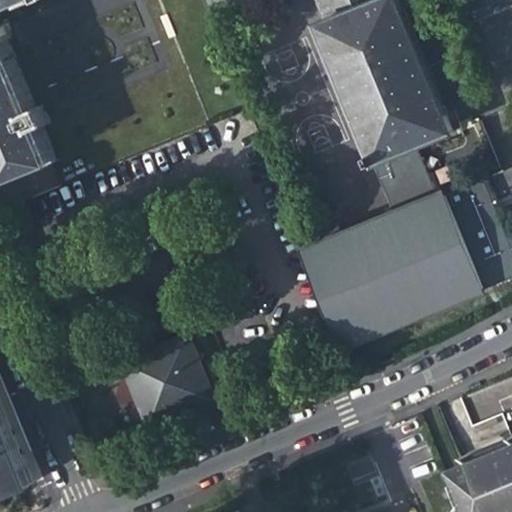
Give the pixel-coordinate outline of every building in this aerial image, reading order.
[(0,0),(0,172),(4,183),(51,164),(34,124),(39,122),(35,114),(31,116),(0,41),(0,38),(3,37),(0,29),(0,8),(1,11),(27,0),(0,0)] [(318,26),(394,207),(436,189),(419,147),(424,145),(453,132),(396,0),(319,0),(329,22),(318,26)] [(475,184),(440,198),(398,215),(306,253),(324,298),(345,349),(494,288),(511,280),(511,251),(484,180),(475,184)] [(394,207),(398,215),(440,198),(436,189),(394,207)] [(190,340),(126,366),(146,414),(153,429),(179,418),(188,414),(204,407),(215,402),(190,340)] [(0,494),(26,485),(0,419),(0,494)] [(511,511),(511,443),(463,464),(481,511),(511,511)]
